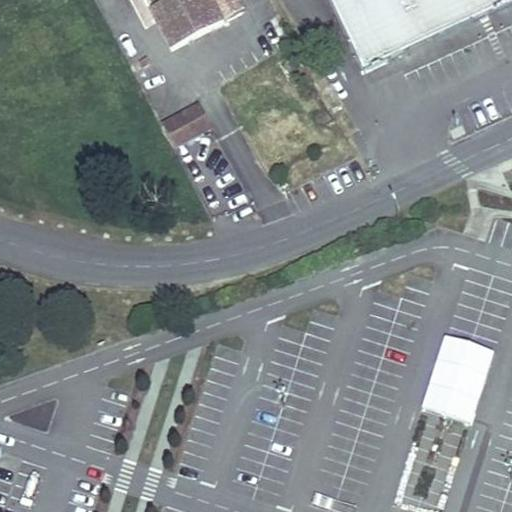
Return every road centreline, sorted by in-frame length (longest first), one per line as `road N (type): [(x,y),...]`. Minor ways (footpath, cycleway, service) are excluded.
road 1 (unclassified): [(511,139),(231,256),(121,265),(0,238)]
road 2 (unknown): [(121,265),(44,213),(0,156)]
